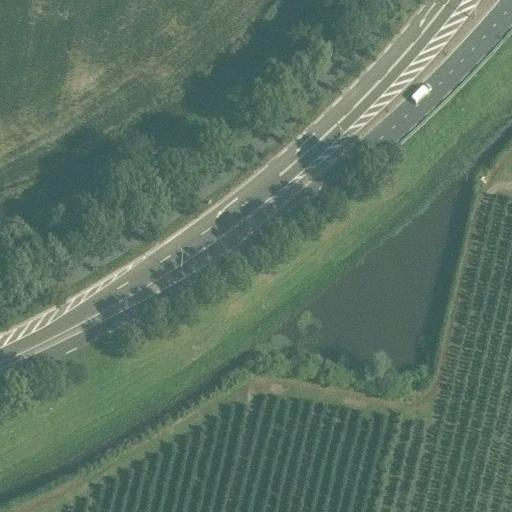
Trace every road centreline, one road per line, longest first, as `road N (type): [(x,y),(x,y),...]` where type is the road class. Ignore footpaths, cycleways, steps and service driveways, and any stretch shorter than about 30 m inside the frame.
road 1 (secondary): [(0,387),(131,321),(256,236),(412,99),(505,0)]
road 2 (secondary): [(455,0),(381,86),(240,210),(0,363)]
road 3 (unclassified): [(0,315),(67,285),(213,189),(355,61),(404,0)]
